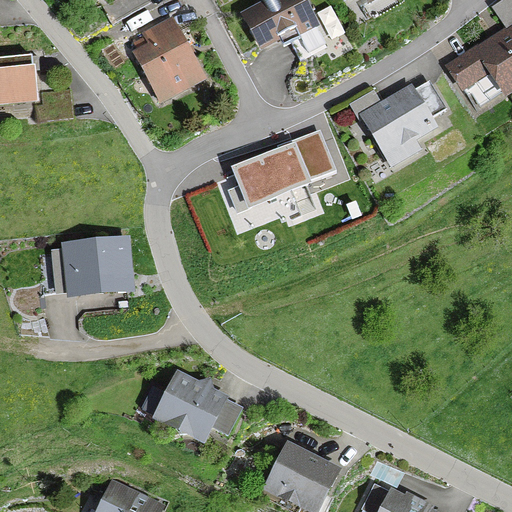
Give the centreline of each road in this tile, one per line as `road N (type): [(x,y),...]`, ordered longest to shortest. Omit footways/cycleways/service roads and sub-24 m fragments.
road 1 (residential): [(166,175),(154,222),(165,270),(190,318),(230,359),(511,509)]
road 2 (residential): [(484,0),(421,49),(291,115),(203,145),(166,175)]
road 3 (residential): [(32,0),(166,175)]
